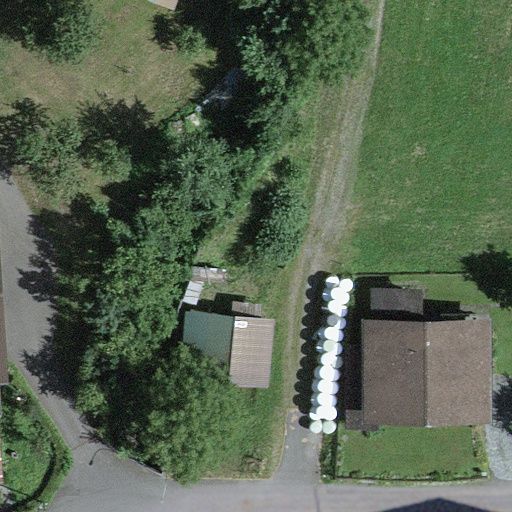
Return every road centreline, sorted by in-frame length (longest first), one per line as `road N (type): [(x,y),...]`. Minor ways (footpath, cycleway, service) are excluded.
road 1 (track): [(385,0),(301,499)]
road 2 (unclassified): [(149,511),(301,499),(511,498)]
road 3 (track): [(0,210),(53,294),(97,418),(179,504)]
